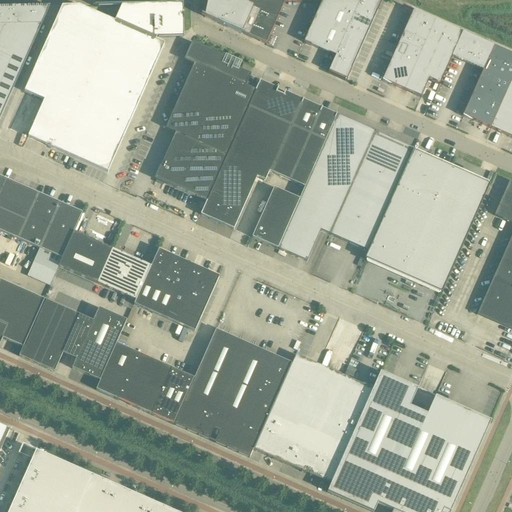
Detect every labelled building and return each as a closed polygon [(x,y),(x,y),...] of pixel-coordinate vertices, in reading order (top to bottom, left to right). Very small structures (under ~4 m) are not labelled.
[(328,72),(347,80),(382,1),(322,2),(304,43),(335,57),(328,72)] [(266,45),(284,3),(207,4),(204,18),(266,45)] [(164,44),(150,39),(152,35),(168,35),(181,6),(146,7),(146,5),(94,6),(94,7),(121,7),(114,22),(79,6),(62,7),(24,92),(44,101),(28,138),(107,173),(164,44)] [(0,118),(49,7),(0,8),(0,118)] [(511,55),(462,33),(413,11),(386,72),(382,81),(391,85),(421,98),(429,80),(440,85),(452,57),(483,72),(466,108),(462,117),(471,121),(511,138),(511,55)] [(235,63),(191,44),(184,60),(193,65),(165,129),(175,133),(154,180),(206,202),(255,91),(245,87),(250,75),(233,68),(235,63)] [(206,202),(200,216),(233,230),(257,178),(231,166),(235,155),(270,170),(274,161),(309,176),(304,188),(278,177),(251,238),(277,250),(336,116),(337,115),(336,115),(322,109),(321,108),(321,109),(303,101),(303,100),(302,100),(285,93),(285,92),(283,96),(276,93),(278,89),(277,89),(260,82),(261,81),(260,81),(255,91),(206,202)] [(413,150),(336,116),(277,250),(307,263),(320,231),(368,252),(412,152),(413,150)] [(451,155),(461,160),(463,155),(453,151),(451,155)] [(364,260),(441,294),(489,186),(412,152),(368,252),(364,260)] [(0,177),(0,232),(18,240),(38,194),(0,177)] [(511,223),(511,233),(476,315),(511,330),(511,182),(509,181),(494,216),(511,223)] [(38,194),(18,240),(40,250),(60,204),(38,194)] [(82,213),(60,204),(40,250),(62,259),(82,213)] [(96,284),(112,250),(73,233),(58,267),(96,284)] [(135,301),(150,267),(112,250),(96,284),(135,301)] [(151,267),(150,267),(135,301),(135,302),(134,306),(195,333),(219,277),(158,250),(151,267)] [(44,300),(0,280),(0,340),(1,338),(23,348),(44,300),(43,300),(44,300)] [(23,348),(19,357),(54,373),(62,354),(79,316),(44,300),(23,348)] [(98,309),(93,322),(79,316),(62,354),(76,360),(72,369),(100,382),(116,344),(126,321),(98,309)] [(331,351),(351,359),(363,331),(356,328),(349,344),(338,340),(337,344),(334,343),(331,351)] [(194,379),(173,425),(198,436),(198,435),(202,425),(213,430),(219,432),(230,437),(226,447),(225,447),(224,448),(249,459),(250,458),(249,458),(291,364),(215,330),(194,379)] [(506,351),(511,337),(501,333),(496,347),(506,351)] [(194,379),(116,344),(100,382),(96,391),(173,425),(194,379)] [(253,450),(253,451),(330,485),(330,484),(384,362),(355,349),(343,377),(295,356),(254,450),(253,450)] [(380,373),(327,493),(369,511),(373,511),(377,504),(393,511),(394,511),(450,511),(490,422),(434,397),(426,415),(409,408),(417,390),(380,373)] [(0,426),(0,451),(9,430),(0,426)] [(171,511),(22,446),(18,456),(19,456),(23,447),(35,453),(8,511),(171,511)]
